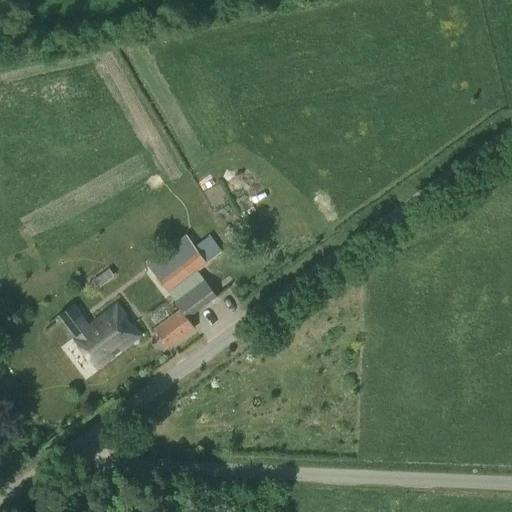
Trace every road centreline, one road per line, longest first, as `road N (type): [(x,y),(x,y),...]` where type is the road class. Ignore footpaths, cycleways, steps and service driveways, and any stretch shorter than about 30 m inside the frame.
road 1 (unclassified): [(60,467),(511,136)]
road 2 (unclassified): [(511,484),(60,467)]
